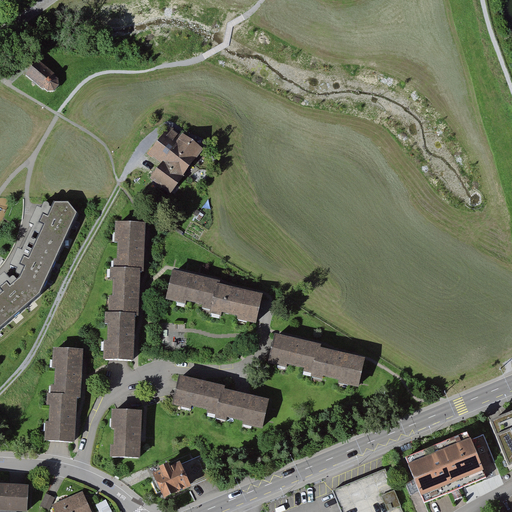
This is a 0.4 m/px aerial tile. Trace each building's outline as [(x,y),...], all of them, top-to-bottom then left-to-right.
[(31,70),(26,77),(47,93),(55,94),(59,89),(59,82),(56,77),(37,63),(31,70)] [(168,138),(163,134),(146,155),(161,166),(149,180),(171,197),(206,151),(186,136),(181,138),(173,132),(168,138)] [(20,280),(0,296),(0,328),(40,293),(77,213),(68,202),(55,203),(20,280)] [(146,227),(116,226),(114,272),(111,272),(109,317),(105,317),(104,364),(134,365),(136,318),(138,318),(140,274),(144,274),(146,227)] [(221,286),(173,275),(167,301),(211,310),(210,314),(257,324),(263,299),(220,289),(221,286)] [(321,349),(275,338),(268,366),(312,376),(312,379),(358,390),(364,362),(321,352),(321,349)] [(81,398),(83,353),(52,352),(51,370),(55,370),(54,384),(51,384),(50,397),(53,397),(77,398),(81,398)] [(225,391),(179,380),(174,406),(216,415),(216,419),(263,429),(269,404),(224,395),(225,391)] [(75,445),(77,398),(53,397),(50,397),(47,397),(46,410),(50,410),(49,426),(46,426),(45,444),(75,445)] [(144,413),(115,412),(114,461),(143,462),(144,413)] [(511,417),(495,425),(511,463),(511,417)] [(477,434),(417,460),(434,499),(494,473),(477,434)] [(181,465),(152,477),(164,505),(193,492),(181,465)] [(403,511),(387,472),(334,494),(341,511),(403,511)] [(0,511),(26,511),(28,486),(0,485),(0,511)] [(46,494),(40,507),(48,511),(49,511),(56,499),(46,494)] [(53,507),(54,511),(90,511),(83,495),(53,507)]
